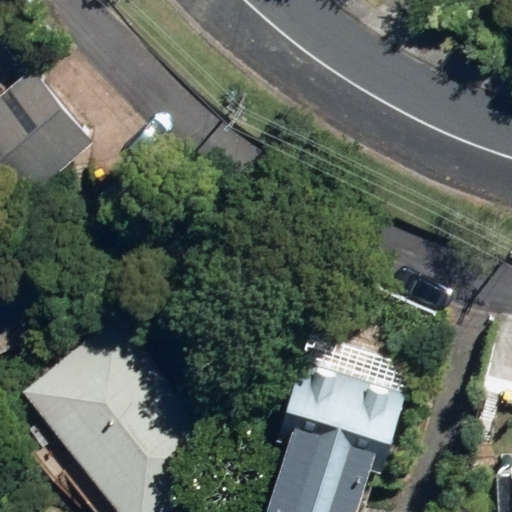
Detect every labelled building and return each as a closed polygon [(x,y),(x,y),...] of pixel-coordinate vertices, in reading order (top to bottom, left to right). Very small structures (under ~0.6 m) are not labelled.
[(0,84),(0,190),(84,132),(34,60),(0,84)] [(0,317),(37,306),(0,273),(0,317)] [(4,375),(111,511),(129,511),(215,444),(100,298),(4,375)] [(241,502),(272,511),(338,511),(357,455),(374,460),(408,355),(303,322),(293,352),(268,344),(250,399),(263,402),(237,486),(246,489),(241,502)] [(511,511),(511,452),(486,453),(487,511),(511,511)]
